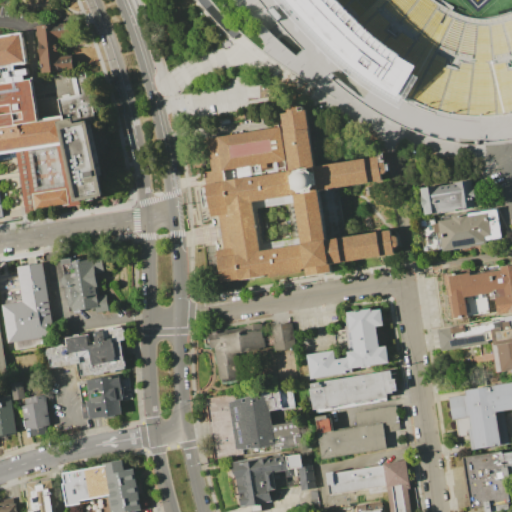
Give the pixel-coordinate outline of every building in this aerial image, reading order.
[(511,0),(287,0),(309,25),(346,60),(379,85),(400,96),(420,107),(455,117),(493,119),(511,117),(511,0)] [(36,26),(40,73),(74,70),(73,55),(62,56),(60,37),(71,36),(71,23),(36,26)] [(0,35),(22,32),(28,63),(16,65),(17,70),(29,68),(30,75),(25,76),(25,80),(31,79),(39,121),(55,118),(60,144),(31,149),(20,151),(0,154),(0,35)] [(58,99),(85,93),(107,196),(30,209),(20,151),(31,149),(38,188),(66,184),(60,144),(55,118),(62,117),(58,99)] [(215,212),(210,178),(209,170),(216,169),(212,140),(283,129),(280,115),(309,110),(318,169),(388,159),(391,182),(326,192),(333,239),(396,230),(401,259),(339,269),(340,277),(309,282),(308,272),(228,284),(223,249),(230,248),(228,232),(225,210),(215,212)] [(0,222),(31,217),(30,209),(20,151),(0,154),(0,222)] [(428,214),(424,189),(475,180),(479,206),(428,214)] [(428,253),(423,222),(500,210),(505,242),(428,253)] [(63,260),(73,258),(73,262),(102,257),(103,266),(95,267),(100,296),(106,295),(109,311),(96,313),(95,308),(71,312),(66,287),(63,284),(62,275),(65,272),(63,260)] [(511,264),(511,312),(497,315),(493,292),(464,297),(468,317),(452,320),(444,275),(469,270),(469,275),(500,269),(499,267),(511,264)] [(4,306),(10,342),(54,335),(42,265),(19,269),(24,303),(4,306)] [(370,310),(371,312),(381,311),(383,326),(376,327),(379,347),(388,346),(390,362),(353,368),(353,373),(310,379),(306,354),(333,350),(333,355),(356,352),(353,330),(350,331),(348,313),(370,310)] [(446,351),(442,330),(511,319),(511,370),(499,373),(495,344),(446,351)] [(270,327),(292,323),(296,349),(274,352),(270,327)] [(0,379),(8,378),(0,324),(0,379)] [(209,331),(263,324),(266,349),(235,353),(238,378),(219,381),(215,347),(212,347),(209,331)] [(67,337),(75,336),(75,335),(81,334),(81,335),(89,334),(91,343),(96,342),(95,332),(108,329),(108,328),(114,327),(114,329),(124,327),(126,340),(121,340),(125,361),(126,361),(128,371),(111,373),(111,372),(105,372),(105,374),(86,377),(84,363),(51,368),(50,356),(48,356),(47,349),(60,346),(60,345),(65,344),(66,346),(69,345),(67,337)] [(395,377),(397,390),(387,392),(388,397),(384,397),(385,401),(329,410),(328,406),(315,409),(311,383),(391,370),(392,378),(395,377)] [(88,381),(93,416),(125,412),(123,401),(132,399),(129,376),(88,381)] [(12,383),(22,381),(25,398),(14,399),(12,383)] [(466,390),(511,382),(511,409),(504,411),(510,444),(472,450),(470,439),(459,441),(455,420),(453,420),(449,397),(467,394),(466,390)] [(208,398),(236,394),(237,399),(260,395),(259,390),(291,384),(295,408),(270,412),(272,425),(297,421),(301,446),(273,451),(272,446),(217,455),(208,398)] [(25,398),(46,395),(51,425),(46,426),(48,434),(33,436),(32,428),(24,429),(21,406),(26,405),(25,398)] [(0,397),(11,396),(16,435),(0,437),(0,397)] [(322,459),(318,433),(357,427),(354,412),(397,405),(401,431),(405,431),(407,446),(322,459)] [(233,463),(301,451),(303,465),(311,463),(316,488),(302,490),(298,468),(293,469),(294,476),(275,480),(277,491),(270,492),(272,502),(241,507),(233,463)] [(464,458),(503,452),(503,453),(511,451),(511,477),(509,478),(511,501),(508,502),(510,510),(493,511),(484,511),(484,506),(471,508),(464,458)] [(63,473),(104,466),(103,463),(123,459),(125,470),(134,468),(142,511),(112,511),(109,496),(81,501),(81,503),(68,506),(63,483),(65,483),(63,473)] [(325,473),(406,461),(410,489),(408,489),(410,511),(390,511),(388,491),(370,494),(369,489),(329,495),(325,473)] [(27,484),(53,479),(54,488),(53,488),(57,511),(28,511),(28,509),(30,509),(27,495),(29,494),(27,484)] [(356,511),(355,505),(381,501),(382,511),(356,511)]
